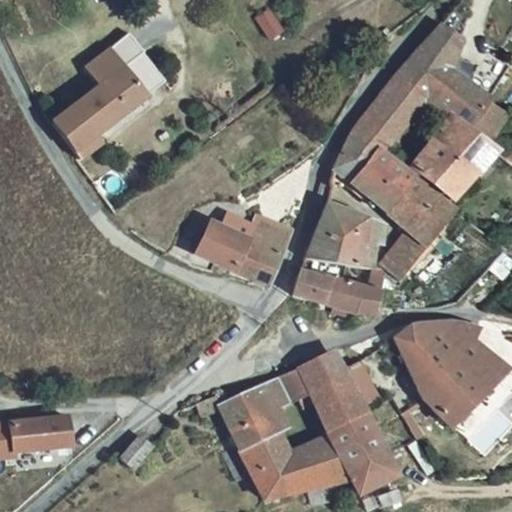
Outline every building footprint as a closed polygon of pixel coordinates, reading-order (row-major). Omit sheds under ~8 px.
[(269,18),(256,26),(269,47),(282,39),(269,18)] [(466,39),(452,25),(429,48),(451,67),(457,56),(461,49),(466,39)] [(110,88),(54,131),(75,159),(170,87),(148,58),(134,40),(96,69),(110,88)] [(453,118),(470,134),(494,107),(465,80),(476,67),(457,56),(451,67),(429,48),(405,73),(434,101),(453,118)] [(434,101),(405,73),(341,136),(328,182),(338,192),(372,159),(434,101)] [(470,134),(453,118),(409,181),(451,223),(510,172),(470,134)] [(372,159),(338,192),(402,243),(424,266),(452,238),(372,159)] [(301,270),(370,286),(364,250),(355,248),(359,229),(317,218),(301,270)] [(190,266),(225,286),(265,297),(284,235),(250,224),(240,248),(204,233),(190,266)] [(424,266),(402,243),(374,279),(394,296),(424,266)] [(322,291),(297,283),(290,308),(342,323),(373,321),(377,307),(366,303),(358,300),(345,296),(346,294),(344,294),(344,295),(338,293),(323,288),(322,291)] [(371,286),(366,303),(377,307),(382,289),(371,286)] [(402,332),(394,336),(423,389),(461,426),(509,378),(475,347),(483,334),(472,331),(462,331),(459,334),(456,330),(442,330),(402,332)] [(366,426),(337,374),(327,357),(284,377),(295,398),(323,448),(366,426)] [(284,377),(248,394),(258,416),(295,398),(284,377)] [(248,394),(211,412),(229,457),(269,441),(258,416),(248,394)] [(72,448),(68,424),(65,418),(12,423),(15,456),(30,455),(29,451),(72,448)] [(366,426),(323,448),(344,487),(355,506),(397,487),(372,436),(366,426)] [(141,436),(119,460),(132,471),(153,447),(141,436)] [(263,511),(344,487),(323,448),(277,459),(269,441),(229,457),(250,511),(263,511)]
